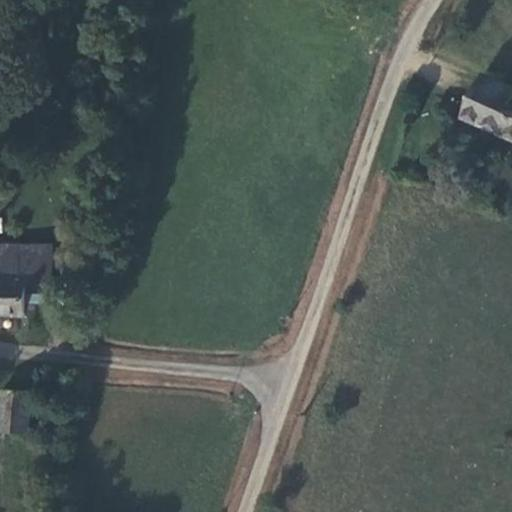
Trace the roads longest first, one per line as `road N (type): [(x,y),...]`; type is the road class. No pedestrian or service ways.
road 1 (unclassified): [(235,511),(433,0)]
road 2 (unknown): [(279,393),(0,360)]
